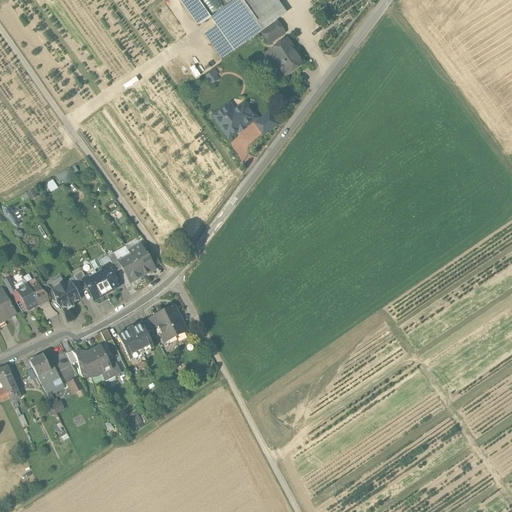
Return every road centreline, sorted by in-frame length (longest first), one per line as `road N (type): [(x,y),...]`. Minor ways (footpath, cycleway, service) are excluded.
road 1 (track): [(297,511),(174,277),(0,29)]
road 2 (residential): [(0,373),(131,312),(174,277),(386,0)]
road 3 (track): [(33,511),(229,380)]
road 4 (track): [(511,170),(381,6)]
